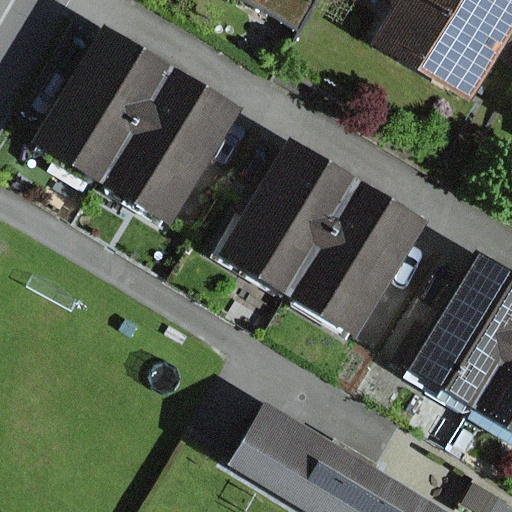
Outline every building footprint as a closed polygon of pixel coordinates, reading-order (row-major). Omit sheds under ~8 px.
[(318,0),(236,0),(298,35),(318,0)] [(471,103),(511,33),(511,0),(391,0),(395,11),(375,45),(471,103)] [(103,188),(175,69),(106,28),(35,148),(103,188)] [(172,229),(243,109),(175,69),(103,188),(172,229)] [(287,299),(358,179),(289,139),(218,259),(287,299)] [(355,340),(427,220),(358,179),(287,299),(355,340)] [(477,415),(511,355),(511,273),(479,254),(408,374),(477,415)] [(511,435),(511,355),(477,415),(511,435)] [(449,511),(267,402),(228,467),(302,511),(449,511)] [(511,511),(511,507),(474,485),(462,504),(474,511),(511,511)]
